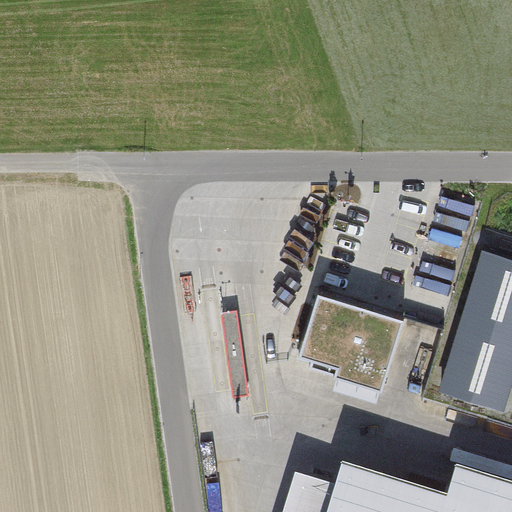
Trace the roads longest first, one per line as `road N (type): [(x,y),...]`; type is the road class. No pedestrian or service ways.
road 1 (residential): [(144,164),(511,167)]
road 2 (residential): [(193,511),(144,164)]
